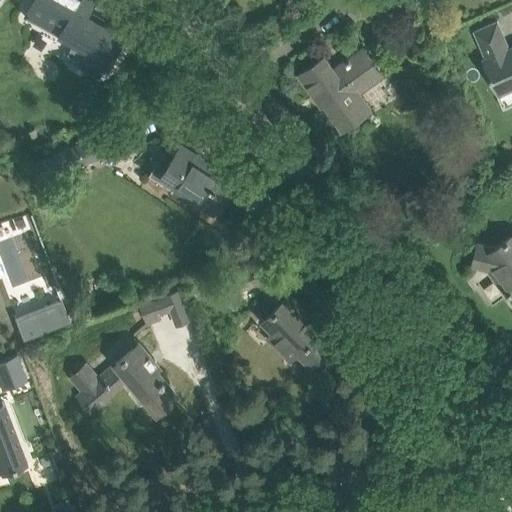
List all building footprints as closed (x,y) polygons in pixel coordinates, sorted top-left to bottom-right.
[(34,0),(49,8),(39,25),(59,36),(59,37),(86,52),(79,66),(97,77),(122,32),(121,32),(120,33),(87,14),(94,0),(34,0)] [(384,0),(342,0),(356,19),(384,0)] [(479,29),(474,30),(486,58),(483,59),(498,94),(503,92),(511,88),(511,45),(509,47),(497,21),(479,29)] [(323,56),(315,61),(299,73),(315,94),(317,92),(343,128),(369,109),(354,88),(378,70),(363,49),(333,70),(323,56)] [(129,127),(80,145),(86,162),(136,143),(129,127)] [(182,144),(176,154),(166,147),(148,174),(172,190),(175,184),(219,213),(231,196),(224,191),(230,183),(202,164),(205,159),(182,144)] [(511,235),(495,247),(478,243),(474,261),(495,266),(510,289),(506,292),(508,295),(509,294),(511,298),(511,235)] [(254,268),(247,271),(252,284),(260,281),(265,293),(277,306),(263,319),(274,330),(268,336),(290,358),(298,349),(311,362),(338,336),(326,323),(322,326),(290,293),(287,296),(277,285),(273,276),(278,274),(272,261),(254,268)] [(159,315),(169,311),(175,326),(190,320),(178,289),(163,295),(165,299),(140,308),(146,323),(160,318),(159,315)] [(61,300),(16,317),(23,336),(68,319),(61,300)] [(84,390),(79,395),(91,408),(128,377),(157,412),(177,395),(155,369),(159,366),(139,343),(116,363),(98,379),(86,364),(72,376),(84,390)] [(16,353),(0,358),(0,387),(1,389),(27,379),(16,353)] [(0,472),(2,472),(1,470),(11,467),(11,469),(15,467),(14,465),(24,462),(24,464),(27,463),(3,401),(1,402),(2,404),(0,404),(0,472)] [(436,493),(429,503),(441,511),(446,511),(452,505),(436,493)]
